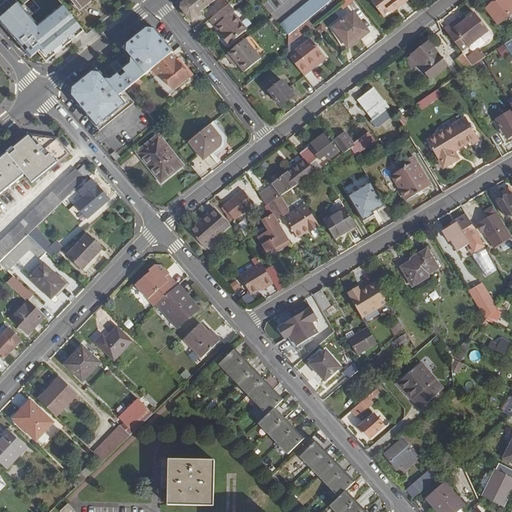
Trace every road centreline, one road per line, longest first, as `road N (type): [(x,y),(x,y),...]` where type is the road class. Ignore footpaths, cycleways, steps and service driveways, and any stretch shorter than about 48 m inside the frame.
road 1 (residential): [(240,324),(511,161)]
road 2 (residential): [(403,511),(240,324)]
road 3 (residential): [(450,0),(270,141)]
road 4 (residential): [(159,228),(0,392)]
road 5 (residential): [(155,0),(270,141)]
road 6 (residential): [(159,228),(40,91)]
road 7 (tertiary): [(40,91),(154,0)]
road 8 (residential): [(270,141),(159,228)]
road 9 (residential): [(240,324),(159,228)]
